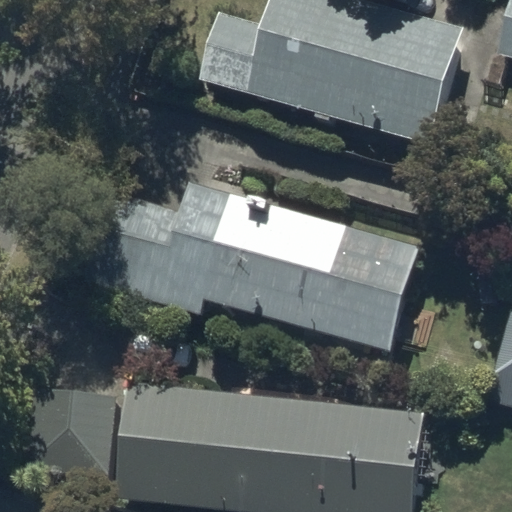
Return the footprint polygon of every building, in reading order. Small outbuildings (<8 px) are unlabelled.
[(466,35),(348,0),(276,0),(267,32),(224,20),(205,84),(432,151),(466,35)] [(511,12),(501,58),(511,60),(511,12)] [(421,254),(194,186),(184,220),(120,201),(95,287),(205,320),(210,301),(391,355),(421,254)] [(511,329),(492,409),(511,413),(511,329)] [(419,511),(428,416),(132,390),(122,511),(130,511),(419,511)] [(116,399),(40,399),(41,475),(116,475),(116,399)]
